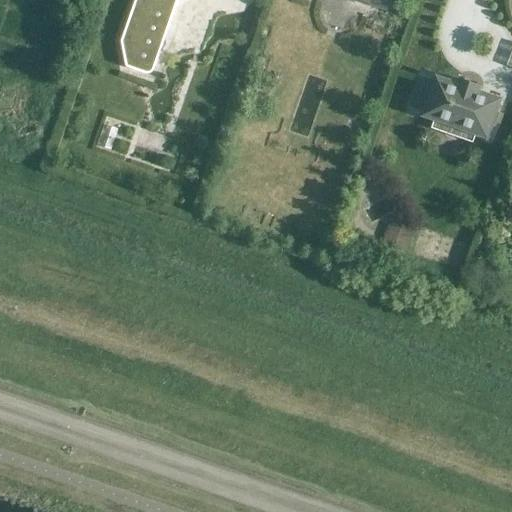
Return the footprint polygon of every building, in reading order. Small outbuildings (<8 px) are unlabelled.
[(137,0),(136,1),(135,2),(122,40),(122,41),(122,42),(126,65),(127,67),(128,67),(128,68),(132,69),(132,68),(146,73),(147,73),(150,73),(151,72),(152,71),(153,71),(153,70),(155,66),(178,1),(181,0),(137,0)] [(386,9),(389,0),(352,0),(368,5),(369,2),(386,9)] [(268,113),(279,80),(256,72),(244,104),(268,113)] [(465,130),(486,137),(499,100),(477,92),(478,90),(459,83),(458,85),(436,78),(435,83),(421,78),(411,105),(425,110),(423,115),(445,123),(446,119),(466,126),(465,130)] [(388,227),(382,246),(384,247),(403,254),(410,235),(389,227),(388,227)]
